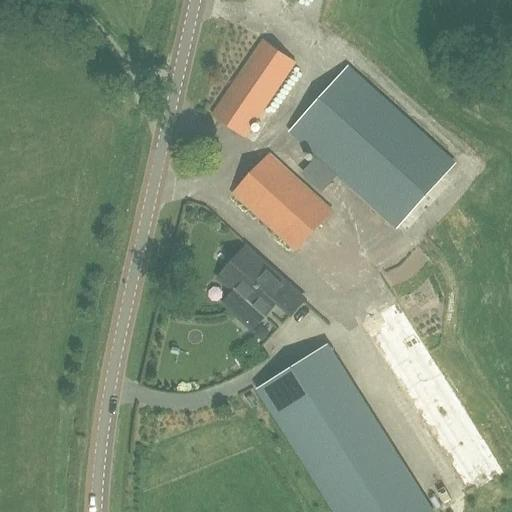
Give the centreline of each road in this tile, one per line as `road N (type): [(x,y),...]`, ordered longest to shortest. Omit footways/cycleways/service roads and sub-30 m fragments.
road 1 (tertiary): [(96,511),(115,358),(162,143)]
road 2 (unclassified): [(162,143),(95,28),(66,0)]
road 3 (tertiary): [(162,143),(196,0)]
